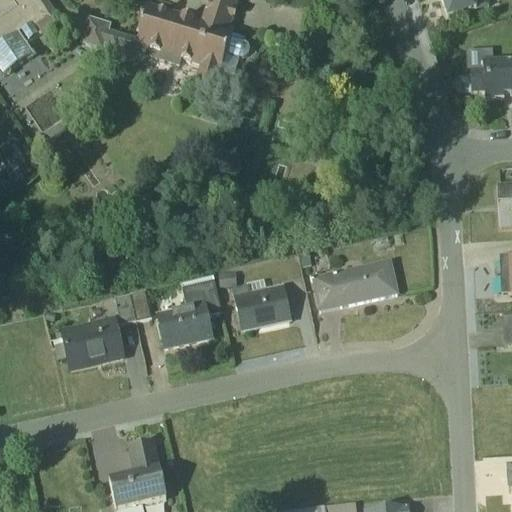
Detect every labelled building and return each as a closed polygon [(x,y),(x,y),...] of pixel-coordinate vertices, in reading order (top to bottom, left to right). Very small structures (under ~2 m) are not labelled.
[(44,0),(0,0),(0,75),(4,82),(38,61),(30,47),(62,27),(44,0)] [(198,98),(215,103),(248,1),(243,0),(209,0),(199,33),(148,16),(136,53),(206,76),(198,98)] [(485,0),(438,0),(446,24),(489,10),(485,0)] [(511,109),(511,60),(511,66),(483,67),(483,75),(469,75),(470,98),(483,97),(483,103),(511,102),(511,109)] [(511,191),(499,192),(500,231),(511,230),(511,191)] [(511,260),(499,261),(501,299),(511,298),(511,260)] [(389,267),(311,284),(318,317),(396,300),(389,267)] [(233,295),(242,336),(289,326),(282,291),(264,295),(262,285),(245,289),(246,292),(233,295)] [(157,320),(164,354),(211,344),(206,323),(220,320),(212,286),(179,294),(183,314),(157,320)] [(144,298),(129,301),(134,326),(149,324),(144,298)] [(134,326),(129,301),(114,303),(119,330),(134,326)] [(59,335),(68,375),(122,364),(114,324),(59,335)] [(511,334),(502,334),(503,351),(511,350),(511,334)] [(109,488),(114,511),(142,511),(169,506),(155,447),(125,454),(132,483),(109,488)]
